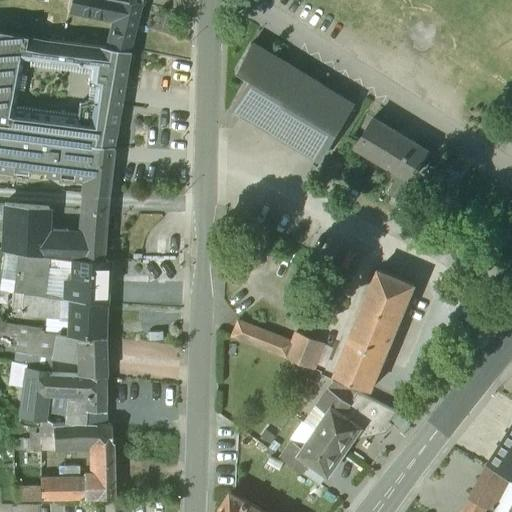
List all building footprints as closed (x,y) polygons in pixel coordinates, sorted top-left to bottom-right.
[(129,0),(71,0),(69,10),(113,18),(109,47),(129,49),(140,2),(129,0)] [(122,88),(129,49),(109,47),(63,42),(46,39),(26,36),(0,30),(0,133),(112,148),(119,105),(122,88)] [(250,44),(234,73),(246,80),(230,108),(321,161),(354,105),(250,44)] [(428,151),(373,118),(356,147),(399,173),(409,179),(411,180),(428,151)] [(112,148),(0,133),(0,170),(27,174),(28,169),(44,170),(44,175),(83,179),(81,192),(84,193),(85,192),(86,192),(106,193),(112,148)] [(399,173),(387,192),(397,198),(409,179),(399,173)] [(409,179),(397,198),(408,205),(420,186),(411,180),(409,179)] [(85,209),(105,211),(105,203),(106,193),(86,192),(86,201),(85,209)] [(29,252),(60,258),(80,260),(100,261),(105,211),(85,209),(84,235),(67,234),(67,230),(53,230),(53,234),(47,233),(48,208),(5,203),(2,251),(18,252),(29,254),(29,252)] [(402,209),(393,203),(390,208),(399,213),(402,209)] [(108,261),(100,261),(80,260),(60,258),(29,252),(29,254),(18,252),(15,274),(13,292),(23,294),(44,296),(46,278),(47,273),(59,274),(60,265),(72,266),(71,282),(64,282),(61,298),(106,304),(108,261)] [(378,268),(334,374),(371,389),(414,283),(378,268)] [(13,292),(12,292),(12,308),(23,310),(23,294),(13,292)] [(23,310),(23,314),(36,315),(51,315),(52,312),(61,312),(61,298),(44,296),(23,294),(23,310)] [(106,304),(61,298),(61,318),(68,319),(68,335),(84,337),(85,335),(104,337),(106,304)] [(292,341),(238,320),(231,336),(287,358),(294,342),(292,341)] [(9,325),(0,323),(0,339),(3,340),(7,340),(9,325)] [(44,332),(41,329),(15,326),(9,325),(7,340),(3,340),(3,345),(7,345),(7,346),(51,354),(47,332),(44,332)] [(104,337),(85,335),(84,337),(68,335),(47,332),(51,354),(79,358),(77,374),(104,376),(104,337)] [(323,342),(296,332),(292,341),(294,342),(287,358),(313,369),(323,342)] [(51,354),(7,346),(6,360),(13,362),(27,365),(27,368),(50,371),(51,354)] [(50,371),(27,368),(27,365),(13,362),(11,380),(24,382),(22,402),(45,406),(47,392),(50,373),(50,371)] [(77,374),(50,373),(47,392),(69,395),(69,401),(74,401),(75,423),(104,424),(104,376),(77,374)] [(349,404),(327,389),(316,405),(327,413),(332,406),(343,414),(350,404),(349,404)] [(398,411),(357,392),(349,404),(350,404),(343,414),(361,427),(361,428),(366,432),(384,428),(390,421),(398,411)] [(45,406),(22,402),(21,416),(24,416),(43,419),(45,406)] [(398,411),(390,421),(399,428),(414,410),(405,403),(398,411)] [(343,414),(332,406),(327,413),(315,430),(345,451),(361,428),(361,427),(343,414)] [(53,426),(43,419),(40,426),(40,444),(54,443),(53,426)] [(104,424),(75,423),(75,424),(53,424),(53,426),(54,443),(55,450),(95,449),(95,464),(112,463),(111,424),(104,424)] [(511,425),(487,464),(508,473),(511,475),(511,425)] [(345,451),(315,430),(303,448),(298,455),(309,463),(325,474),(328,476),(345,451)] [(386,432),(356,438),(359,452),(388,446),(386,432)] [(303,448),(291,440),(279,456),(302,472),(309,463),(298,455),(303,448)] [(112,463),(95,464),(95,480),(95,497),(114,497),(112,463)] [(325,474),(309,463),(302,472),(319,483),(325,474)] [(508,473),(487,464),(479,478),(496,488),(500,480),(504,482),(508,473)] [(496,488),(479,478),(469,497),(487,506),(496,488)] [(95,480),(41,481),(41,486),(41,498),(65,498),(95,497),(95,480)] [(13,486),(12,499),(41,498),(41,486),(13,486)] [(263,511),(230,492),(218,511),(263,511)] [(483,511),(487,506),(469,497),(463,511),(483,511)]
